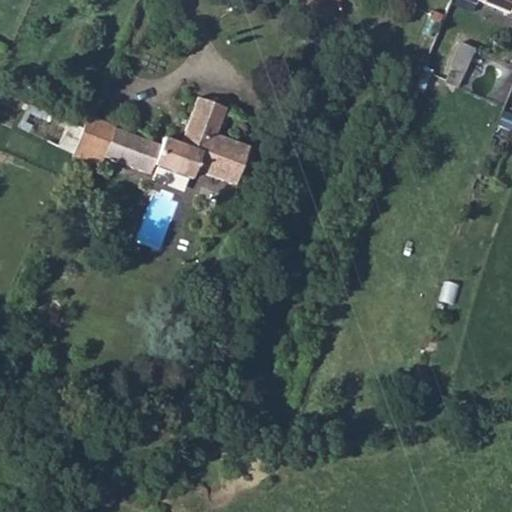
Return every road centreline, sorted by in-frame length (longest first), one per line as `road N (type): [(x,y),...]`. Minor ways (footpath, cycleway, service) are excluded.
road 1 (track): [(146,441),(365,431),(511,393)]
road 2 (track): [(0,407),(146,441)]
